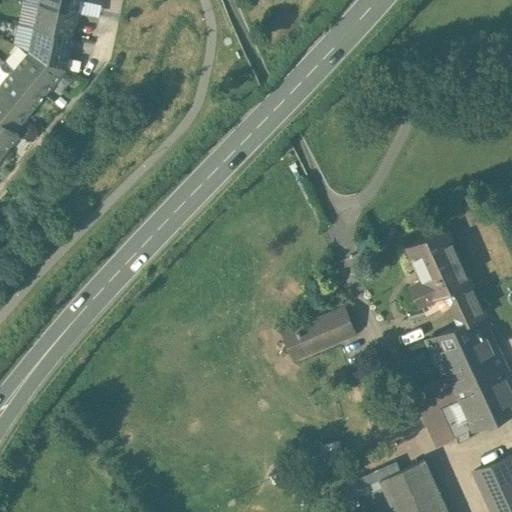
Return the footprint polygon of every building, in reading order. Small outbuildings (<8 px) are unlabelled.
[(79,0),(38,0),(38,3),(77,12),(79,0)] [(77,12),(38,3),(33,27),(71,35),(72,35),(77,12)] [(71,35),(34,27),(29,50),(64,68),(71,35)] [(29,50),(28,50),(13,69),(44,94),(65,68),(64,68),(29,50)] [(44,94),(13,69),(0,84),(0,88),(29,112),(44,94)] [(29,112),(0,88),(0,119),(14,130),(29,112)] [(14,130),(0,119),(0,150),(3,152),(18,134),(14,130)] [(443,228),(404,247),(420,281),(409,286),(417,304),(443,292),(468,280),(443,228)] [(468,280),(443,292),(458,324),(478,314),(479,315),(483,314),(468,280)] [(342,308),(296,328),(306,351),(335,338),(352,331),(342,308)] [(511,386),(479,315),(478,314),(458,324),(426,338),(444,376),(413,390),(436,441),(511,406),(511,386)] [(511,511),(511,452),(473,470),(492,511),(511,511)] [(446,511),(422,457),(378,478),(393,511),(446,511)]
